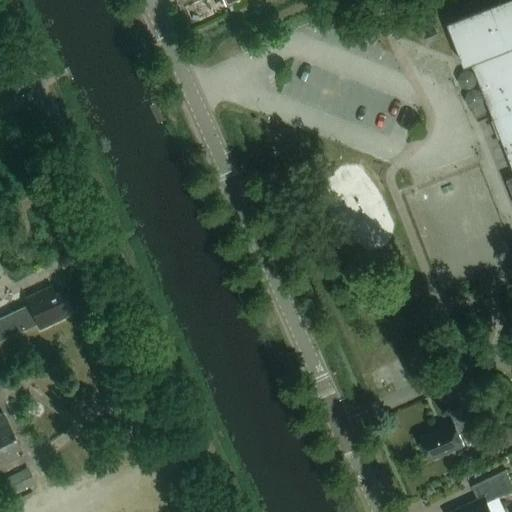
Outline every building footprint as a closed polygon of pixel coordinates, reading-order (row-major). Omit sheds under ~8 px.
[(465,68),(472,65),(511,168),(511,179),(506,181),(511,195),(511,0),(510,0),(448,24),(465,68)] [(76,315),(75,313),(64,288),(54,293),(51,287),(24,299),(28,306),(28,308),(0,320),(0,342),(36,327),(38,331),(76,315)] [(413,361),(404,365),(408,375),(417,371),(413,361)] [(454,424),(420,439),(429,461),(464,447),(459,435),(471,431),(461,408),(449,413),(454,424)] [(0,419),(0,463),(12,457),(6,445),(11,442),(0,419)] [(34,483),(28,471),(22,474),(21,471),(4,479),(11,495),(34,483)] [(453,511),(491,511),(488,504),(511,492),(511,484),(506,471),(472,487),(478,501),(453,511)]
